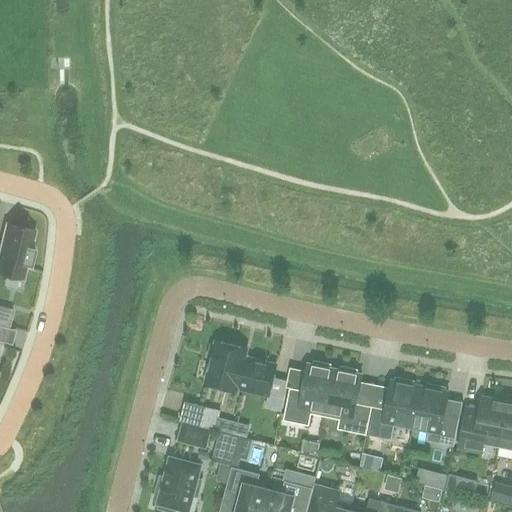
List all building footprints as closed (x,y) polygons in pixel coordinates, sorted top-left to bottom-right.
[(34,232),(6,226),(0,251),(0,273),(22,279),(25,265),(30,266),(34,250),(30,249),(34,232)] [(276,365),(247,358),(244,355),(246,348),(216,341),(215,345),(211,344),(208,357),(212,358),(206,384),(236,391),(237,387),(269,395),(276,365)] [(325,417),(335,369),(330,368),(331,364),(314,361),(313,365),(308,364),(302,390),(290,387),(283,420),(308,425),(311,414),(325,417)] [(335,369),(325,417),(339,420),(337,429),(366,435),(372,407),(356,403),(362,375),(357,374),(357,370),(340,366),(339,370),(335,369)] [(372,407),(366,435),(391,440),(394,424),(411,428),(420,387),(413,385),(414,381),(395,378),(395,381),(391,381),(386,409),(372,407)] [(426,388),(420,387),(411,428),(428,431),(426,441),(454,446),(459,420),(443,417),(448,392),(445,392),(445,388),(427,384),(426,388)] [(499,446),(508,402),(482,397),(476,425),(463,422),(458,447),(482,452),(484,443),(499,446)] [(184,402),(180,421),(201,426),(206,407),(184,402)] [(511,402),(508,402),(499,446),(511,448),(511,402)] [(183,423),(178,440),(205,448),(210,430),(183,423)] [(229,475),(231,467),(230,466),(238,437),(219,432),(212,462),(220,464),(218,472),(229,475)] [(159,504),(158,509),(170,511),(174,511),(176,508),(188,511),(193,496),(197,497),(202,480),(197,479),(201,465),(170,457),(161,489),(157,488),(153,500),(158,502),(157,503),(159,504)] [(262,511),(269,489),(256,486),(260,474),(231,467),(229,475),(223,499),(238,503),(235,511),(262,511)] [(269,489),(262,511),(306,511),(313,488),(284,481),(281,492),(269,489)] [(313,488),(306,511),(349,511),(351,507),(337,503),(340,492),(314,485),(313,488)] [(351,507),(349,511),(393,511),(395,507),(369,500),(366,511),(351,507)]
